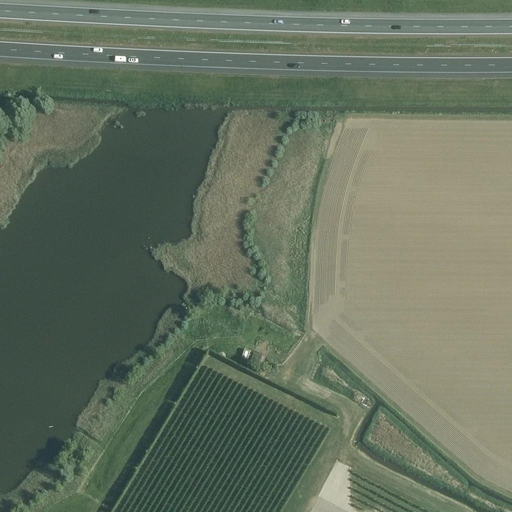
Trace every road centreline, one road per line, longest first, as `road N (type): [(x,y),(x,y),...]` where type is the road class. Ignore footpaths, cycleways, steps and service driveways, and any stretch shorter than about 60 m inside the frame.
road 1 (motorway): [(0,48),(511,66)]
road 2 (motorway): [(511,28),(0,10)]
